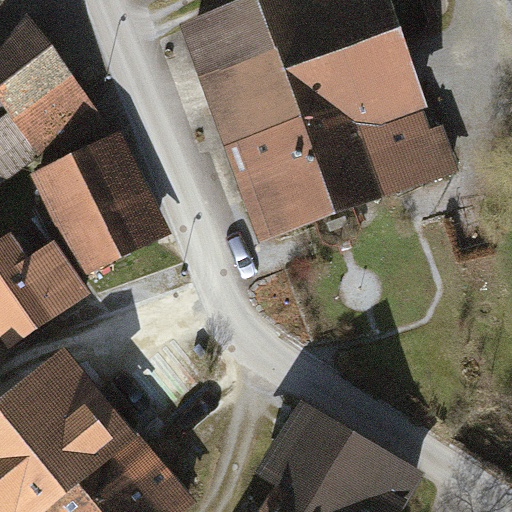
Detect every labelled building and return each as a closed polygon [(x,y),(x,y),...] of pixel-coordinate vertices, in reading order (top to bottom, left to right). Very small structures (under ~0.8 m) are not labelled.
[(258,0),(179,28),(258,247),(458,175),(440,123),(428,127),(382,0),(258,0)] [(0,100),(9,115),(0,121),(0,186),(59,142),(100,111),(29,17),(0,56),(0,100)] [(110,126),(100,111),(59,142),(65,152),(110,126)] [(172,233),(122,132),(33,175),(82,276),(172,233)] [(13,235),(0,243),(0,335),(10,351),(92,294),(55,241),(29,259),(13,235)] [(0,511),(44,511),(138,436),(67,349),(0,403),(0,511)] [(404,511),(428,474),(303,399),(257,475),(272,484),(253,511),(404,511)] [(141,434),(138,436),(44,511),(189,511),(200,503),(141,434)]
